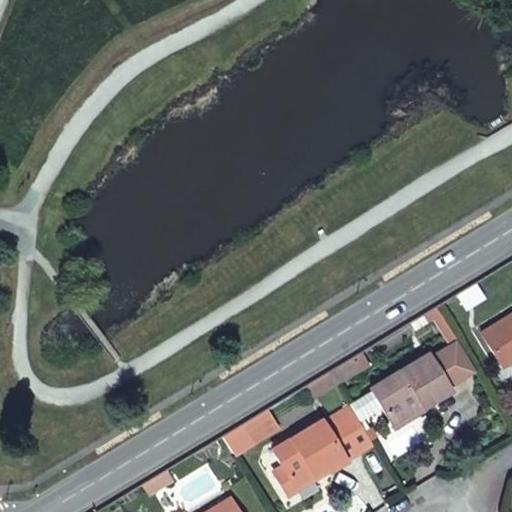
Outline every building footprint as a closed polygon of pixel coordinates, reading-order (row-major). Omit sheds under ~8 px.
[(472,281),(453,292),(463,307),(481,296),(472,281)] [(511,312),(479,333),(496,359),(511,348),(511,312)] [(455,341),(427,358),(443,384),(471,367),(455,341)] [(511,348),(496,359),(500,367),(511,359),(511,348)] [(379,407),(388,422),(419,403),(420,405),(446,389),(443,384),(427,358),(424,354),(367,388),(368,390),(379,407)] [(346,357),(326,369),(333,380),(354,368),(346,357)] [(326,369),(301,384),(309,396),(333,380),(326,369)] [(368,390),(347,403),(350,408),(357,420),(379,407),(368,390)] [(419,403),(388,422),(390,426),(421,407),(420,405),(419,403)] [(357,420),(350,408),(321,425),(318,420),(269,449),(281,468),(272,473),(282,490),(322,465),(326,470),(343,460),(341,457),(369,440),(357,420)] [(286,495),(326,470),(322,465),(282,490),(286,495)] [(167,479),(161,469),(150,476),(156,486),(167,479)] [(150,476),(138,483),(144,494),(156,486),(150,476)] [(236,511),(228,498),(204,511),(236,511)]
